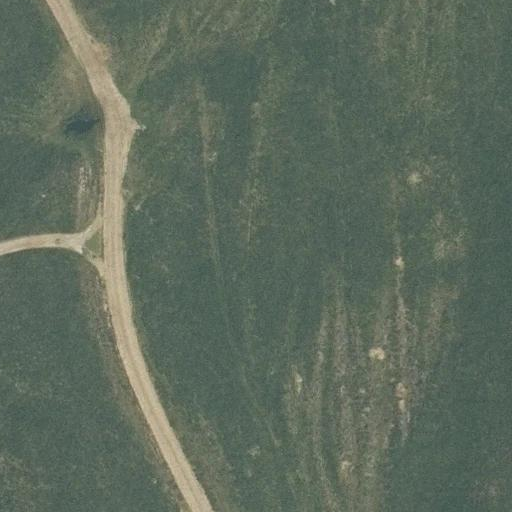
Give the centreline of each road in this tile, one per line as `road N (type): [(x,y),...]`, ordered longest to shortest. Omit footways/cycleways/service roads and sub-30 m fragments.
road 1 (track): [(202,511),(121,326),(108,244)]
road 2 (track): [(108,244),(108,125),(85,52),(57,0)]
